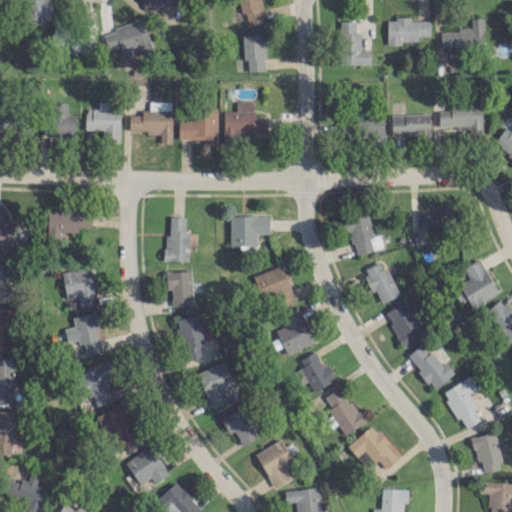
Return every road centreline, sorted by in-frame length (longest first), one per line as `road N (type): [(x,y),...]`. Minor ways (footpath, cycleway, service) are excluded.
road 1 (residential): [(0,172),(153,181),(448,172),(476,179)]
road 2 (residential): [(440,511),(430,440),(370,366),(320,277),(304,178)]
road 3 (residential): [(246,511),(183,434),(142,350),(126,274),(125,179)]
road 4 (residential): [(304,178),(299,0)]
